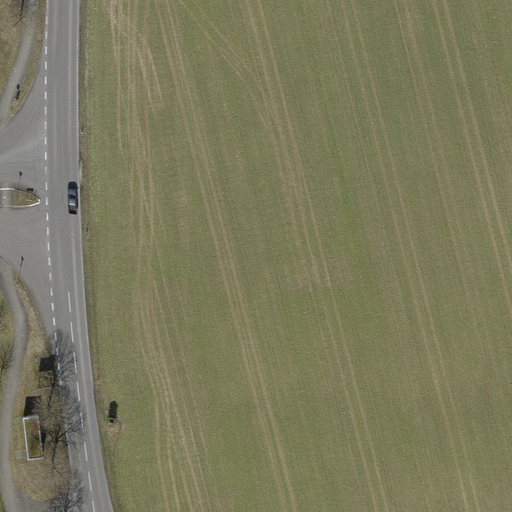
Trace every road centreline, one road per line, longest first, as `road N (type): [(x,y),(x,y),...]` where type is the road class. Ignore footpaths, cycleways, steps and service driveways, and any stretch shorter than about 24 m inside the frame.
road 1 (unclassified): [(98,511),(61,195)]
road 2 (unclassified): [(61,195),(63,0)]
